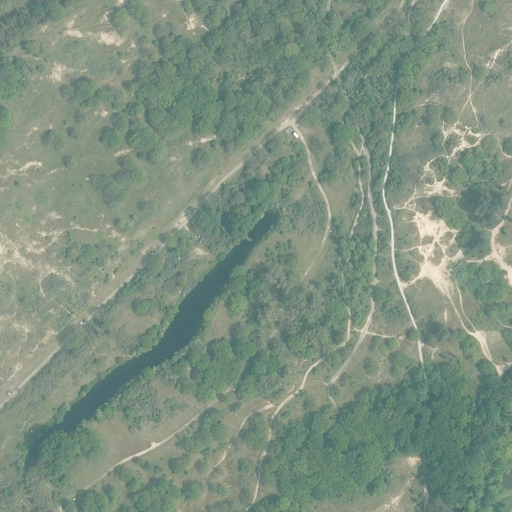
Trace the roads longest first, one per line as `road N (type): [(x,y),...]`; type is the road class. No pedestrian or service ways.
road 1 (unknown): [(414,0),(405,42),(378,56),(343,115),(359,159),(362,204),(343,270),(349,335),(277,410),(246,511)]
road 2 (track): [(0,406),(405,0)]
road 3 (track): [(84,489),(218,399),(281,321),(328,217),(306,149),(286,119)]
